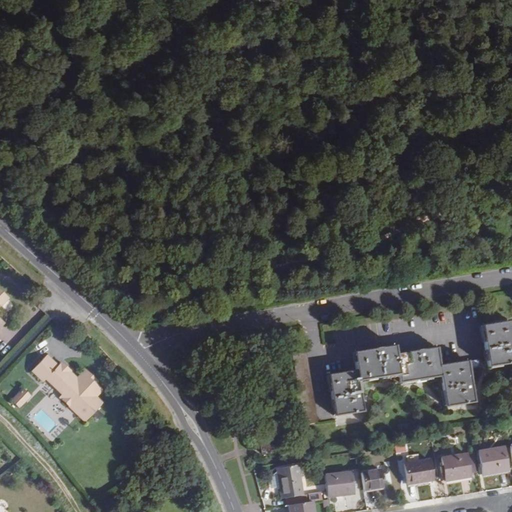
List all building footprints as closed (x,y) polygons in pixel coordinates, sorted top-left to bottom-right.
[(0,306),(8,299),(0,290),(0,328),(4,324),(0,320),(0,306)] [(511,363),(511,341),(509,323),(480,327),(487,368),(511,363)] [(395,356),(393,347),(352,353),(355,372),(357,381),(384,377),(398,375),(395,356)] [(436,349),(395,356),(398,375),(399,383),(419,380),(440,377),(439,367),(436,349)] [(305,352),(292,354),(304,425),(317,423),(305,352)] [(75,381),(67,374),(70,371),(61,363),(57,367),(46,356),(32,371),(43,382),(46,379),(62,394),(59,397),(85,422),(102,404),(95,397),(101,391),(94,385),(97,382),(85,370),(75,381)] [(467,363),(439,367),(440,377),(445,407),(473,403),(468,371),(480,369),(479,363),(467,365),(467,363)] [(357,381),(355,372),(327,377),(334,417),(362,412),(360,401),(357,381)] [(20,409),(33,396),(24,387),(11,401),(20,409)] [(69,426),(76,419),(62,404),(54,412),(69,426)] [(270,442),(260,444),(262,454),(272,452),(270,442)] [(503,448),(479,453),(483,476),(507,471),(503,448)] [(473,453),(466,455),(470,478),(476,476),(473,453)] [(466,455),(441,459),(445,481),(470,478),(466,455)] [(432,481),(429,462),(404,466),(408,485),(432,481)] [(297,466),(277,470),(282,499),(303,496),(297,466)] [(380,470),(360,474),(363,491),(383,488),(380,470)] [(352,474),(325,476),(328,498),(354,495),(352,474)] [(304,504),(303,496),(287,498),(288,505),(289,507),(304,504)] [(313,511),(313,503),(289,507),(289,511),(313,511)]
